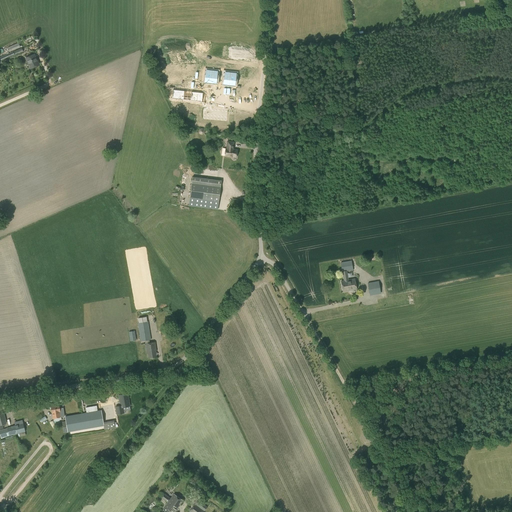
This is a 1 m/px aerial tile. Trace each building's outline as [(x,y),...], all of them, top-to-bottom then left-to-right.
[(9,52),(20,47),(18,43),(7,48),(9,52)] [(2,61),(15,55),(13,52),(0,57),(2,61)] [(31,68),(39,64),(35,54),(26,58),(31,68)] [(188,97),(184,97),(185,91),(174,90),(173,98),(187,100),(188,97)] [(188,97),(187,100),(202,101),(203,93),(192,92),(191,97),(188,97)] [(233,150),(234,142),(227,142),(226,149),(225,149),(224,156),(236,158),(237,150),(233,150)] [(190,198),(219,201),(221,187),(216,186),(217,180),(192,177),(190,198)] [(349,280),(347,271),(353,270),(352,261),(341,263),(344,281),(342,281),(343,291),(356,289),(354,279),(349,280)] [(368,295),(379,294),(378,281),(367,282),(368,295)] [(148,321),(138,323),(141,341),(145,341),(149,340),(151,340),(148,321)] [(156,351),(155,342),(145,344),(147,354),(148,354),(149,358),(156,357),(156,351)] [(120,406),(123,407),(130,406),(128,394),(119,395),(120,406)] [(58,415),(58,420),(61,419),(59,404),(55,405),(55,403),(51,404),(51,405),(51,408),(56,408),(57,415),(58,415)] [(97,410),(96,405),(86,407),(87,412),(65,416),(66,421),(62,422),(64,432),(104,425),(104,430),(115,428),(114,421),(103,422),(101,410),(97,410)] [(124,413),(123,407),(120,406),(115,406),(116,414),(124,413)] [(0,434),(1,438),(14,435),(13,434),(17,433),(17,431),(23,430),(21,424),(7,428),(0,429),(0,434)] [(171,498),(164,494),(162,497),(168,502),(167,504),(163,509),(167,511),(174,511),(183,500),(174,494),(171,498)] [(190,511),(203,511),(207,507),(198,500),(189,511),(190,511)]
